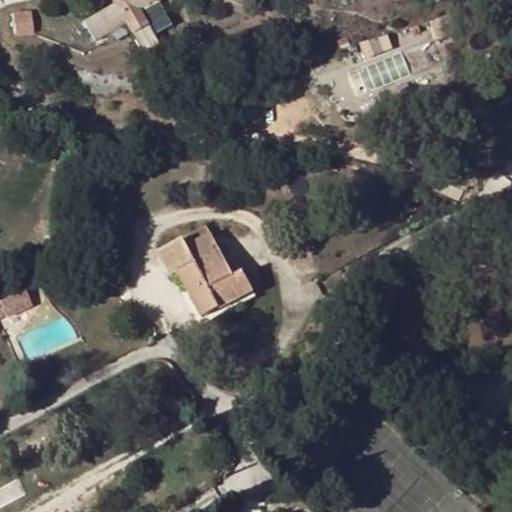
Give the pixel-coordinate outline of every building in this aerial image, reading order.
[(112,0),(110,1),(119,15),(133,5),(146,24),(157,16),(180,0),(112,0)] [(177,42),(157,16),(146,24),(133,5),(119,15),(110,1),(102,8),(111,21),(110,22),(137,57),(138,56),(152,74),(165,64),(159,55),(177,42)] [(97,200),(84,209),(91,220),(104,212),(97,200)] [(204,225),(190,233),(204,257),(218,250),(204,225)] [(204,257),(190,233),(158,251),(172,275),(176,273),(196,309),(208,303),(212,311),(251,290),(241,272),(233,277),(218,250),(204,257)] [(0,300),(0,301),(7,318),(33,307),(25,289),(0,300)] [(208,303),(196,309),(201,317),(212,311),(208,303)] [(481,394),(463,405),(476,427),(494,416),(481,394)] [(0,506),(11,501),(0,481),(0,506)]
